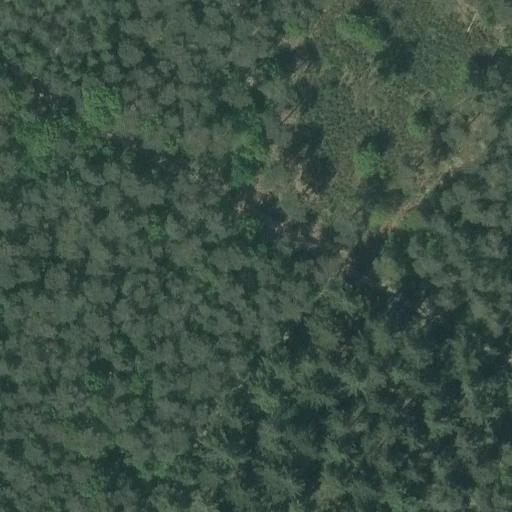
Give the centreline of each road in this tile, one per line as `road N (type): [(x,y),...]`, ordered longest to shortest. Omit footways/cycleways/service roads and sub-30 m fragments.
road 1 (track): [(343,277),(0,75)]
road 2 (track): [(134,511),(343,277)]
road 3 (track): [(343,277),(511,89)]
road 4 (track): [(511,374),(343,277)]
